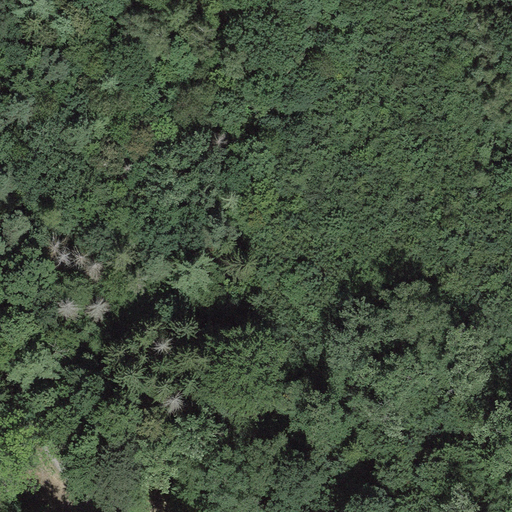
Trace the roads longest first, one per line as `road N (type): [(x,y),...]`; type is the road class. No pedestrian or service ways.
road 1 (track): [(511,439),(248,511)]
road 2 (track): [(103,511),(0,348)]
